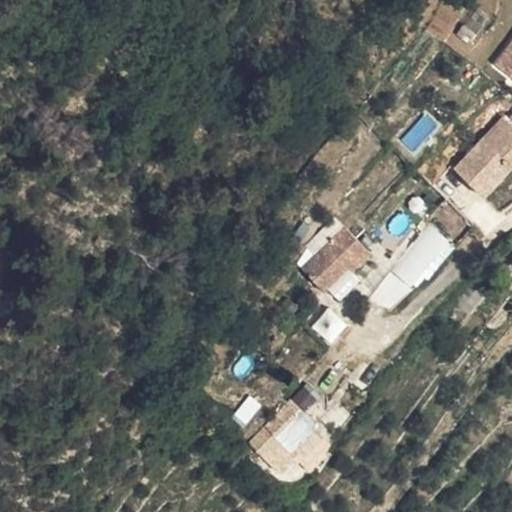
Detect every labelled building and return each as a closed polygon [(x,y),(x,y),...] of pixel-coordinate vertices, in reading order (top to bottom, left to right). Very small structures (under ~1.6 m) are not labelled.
[(511,117),(479,150),(506,179),(511,173),(511,117)] [(315,247),(340,273),(372,226),(378,218),(368,207),(335,235),(327,226),(315,247)] [(372,226),(340,273),(366,248),(373,252),(391,233),(378,218),(372,226)] [(314,327),(331,341),(345,325),(329,311),(314,327)] [(313,386),(278,416),(292,433),(302,423),(315,439),(339,416),(313,386)]
